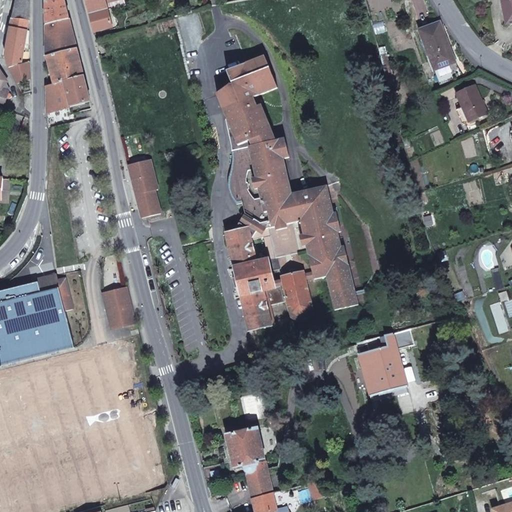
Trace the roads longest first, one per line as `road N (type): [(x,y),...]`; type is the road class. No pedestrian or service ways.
road 1 (secondary): [(76,0),(130,244),(204,511)]
road 2 (unknown): [(166,370),(222,352),(233,338),(214,237),(220,147),(204,72),(213,14)]
road 3 (secondary): [(36,0),(37,195),(20,239),(0,261)]
